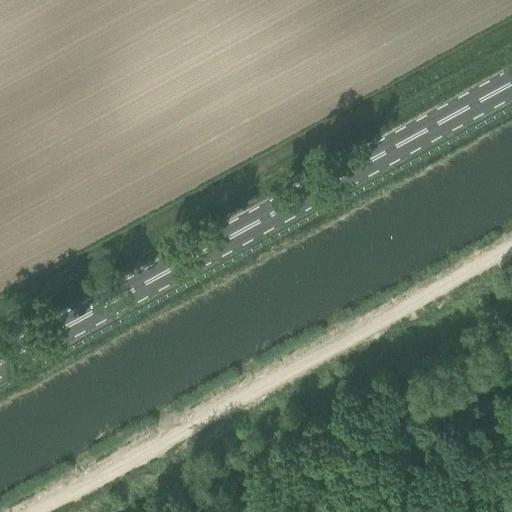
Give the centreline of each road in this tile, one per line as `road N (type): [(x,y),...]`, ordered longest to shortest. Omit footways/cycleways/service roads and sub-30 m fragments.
road 1 (primary): [(0,366),(511,86)]
road 2 (track): [(511,252),(38,511)]
